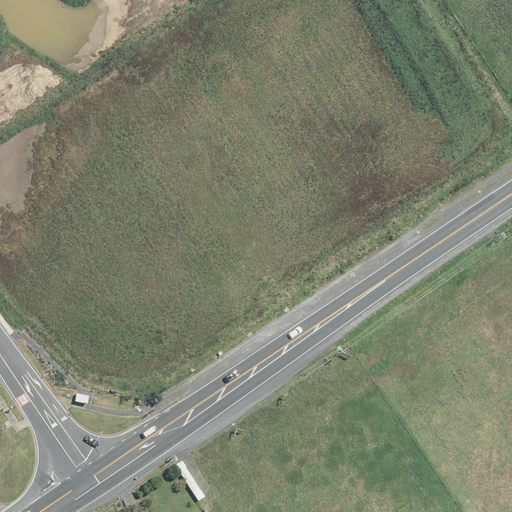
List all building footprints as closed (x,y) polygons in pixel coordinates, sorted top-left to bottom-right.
[(267,16),(245,30),(265,59),(270,56),(277,68),(294,57),(267,16)] [(268,147),(279,160),(285,156),(291,163),(307,152),(298,137),(313,127),(302,111),(268,133),(274,143),(268,147)] [(313,168),(284,188),(291,197),(284,202),(309,239),(345,215),(313,168)] [(207,184),(181,201),(192,218),(218,201),(207,184)] [(179,461),(171,466),(194,501),(203,496),(179,461)]
